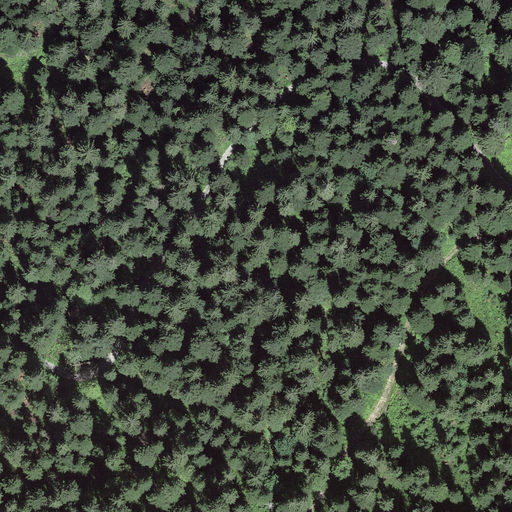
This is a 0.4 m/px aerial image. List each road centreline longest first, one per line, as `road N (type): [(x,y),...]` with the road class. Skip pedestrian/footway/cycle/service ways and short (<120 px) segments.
road 1 (track): [(0,340),(67,373),(100,373),(143,282),(222,156),(260,114),(329,66),(387,68),(511,186)]
road 2 (track): [(511,234),(453,248),(430,278),(413,305),(383,400),(314,511)]
